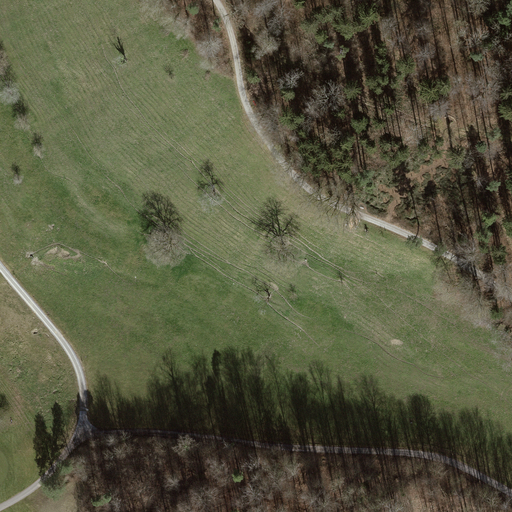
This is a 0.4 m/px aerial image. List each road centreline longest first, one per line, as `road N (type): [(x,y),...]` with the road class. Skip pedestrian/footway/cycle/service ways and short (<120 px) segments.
road 1 (track): [(217,0),(232,34),(242,98),(292,175),(327,200),(455,256),(511,298)]
road 2 (track): [(80,429),(433,456),(511,493)]
